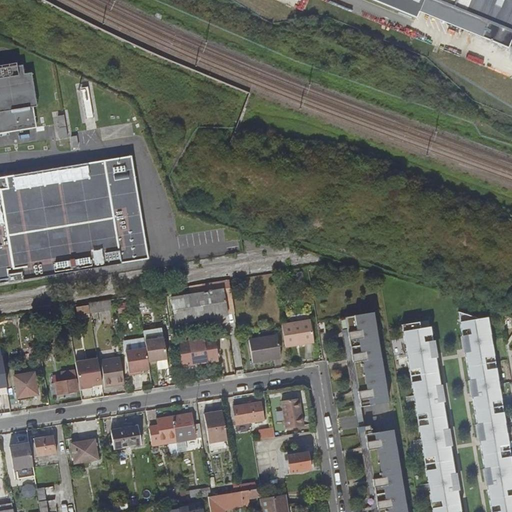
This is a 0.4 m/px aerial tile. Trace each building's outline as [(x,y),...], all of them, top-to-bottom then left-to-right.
[(511,0),(381,0),(420,16),(422,12),(509,49),(511,41),(511,0)] [(0,138),(12,136),(13,133),(19,133),(21,135),(31,134),(31,129),(38,128),(34,108),(40,107),(34,75),(26,76),(24,69),(0,72),(0,138)] [(88,87),(81,87),(83,107),(90,106),(88,87)] [(58,121),(62,143),(70,142),(66,119),(58,121)] [(72,149),(79,148),(77,135),(70,136),(72,149)] [(0,282),(9,281),(11,284),(150,261),(134,163),(127,162),(128,159),(112,161),(113,165),(8,182),(7,179),(0,179),(0,282)] [(224,289),(231,287),(230,280),(217,282),(218,290),(224,289)] [(210,284),(211,291),(218,290),(217,282),(210,284)] [(235,313),(231,287),(224,289),(229,315),(235,313)] [(229,315),(224,289),(218,290),(211,291),(173,297),(177,324),(229,315)] [(91,313),(113,310),(112,302),(89,305),(91,313)] [(89,305),(89,303),(76,305),(78,315),(91,313),(89,305)] [(457,311),(461,335),(470,334),(473,350),(464,352),(469,379),(477,378),(480,394),(471,396),(476,424),(485,422),(487,439),(479,440),(483,468),(492,467),(495,483),(486,485),(490,511),(491,511),(499,511),(511,511),(511,483),(509,484),(506,467),(510,467),(506,439),(501,440),(499,424),(503,423),(499,396),(494,396),(492,380),(496,379),(491,352),(487,353),(486,345),(490,344),(486,317),(478,318),(457,311)] [(375,316),(347,319),(361,409),(389,405),(375,316)] [(361,409),(347,319),(341,320),(356,409),(361,409)] [(292,323),(283,325),(286,347),(307,344),(307,341),(315,339),(312,320),(292,323)] [(143,331),(144,341),(163,338),(161,328),(143,331)] [(459,511),(457,492),(448,494),(445,478),(454,477),(449,447),(441,449),(438,433),(447,432),(442,405),(434,407),(431,391),(440,390),(435,363),(427,365),(424,349),(433,347),(431,334),(420,335),(419,328),(402,330),(407,357),(411,357),(412,365),(408,365),(412,393),(417,392),(420,408),(415,409),(420,436),(424,435),(427,452),(422,453),(427,480),(431,479),(434,496),(430,496),(432,511),(459,511)] [(470,334),(461,335),(464,352),(473,350),(470,334)] [(254,360),(283,356),(280,335),(251,340),(254,360)] [(163,338),(144,341),(146,350),(148,365),(157,364),(156,361),(166,359),(163,338)] [(214,338),(179,342),(183,366),(218,361),(214,338)] [(433,347),(424,349),(427,365),(435,363),(433,347)] [(141,371),(149,370),(148,365),(146,350),(125,353),(129,378),(137,376),(136,372),(141,371)] [(98,358),(75,362),(79,388),(93,385),(101,384),(98,358)] [(166,359),(156,361),(157,364),(158,370),(168,368),(166,359)] [(106,386),(124,383),(121,363),(103,366),(106,386)] [(77,392),(73,371),(60,373),(62,382),(50,384),(52,395),(77,392)] [(36,395),(31,374),(12,377),(16,397),(36,395)] [(477,378),(469,379),(471,396),(480,394),(477,378)] [(440,390),(431,391),(434,407),(442,405),(440,390)] [(283,401),(287,429),(304,427),(300,399),(283,401)] [(264,401),(240,405),(243,424),(267,420),(264,401)] [(227,439),(223,411),(205,413),(209,442),(227,439)] [(173,416),(177,442),(177,443),(202,439),(200,423),(194,424),(193,420),(190,420),(189,413),(173,416)] [(156,427),(149,428),(152,446),(168,443),(177,442),(173,416),(156,419),(157,425),(156,427)] [(485,422),(476,424),(479,440),(487,439),(485,422)] [(114,448),(141,443),(138,426),(112,430),(114,448)] [(365,428),(366,436),(378,511),(406,511),(394,433),(372,436),(371,427),(365,428)] [(274,438),(277,437),(276,429),(268,430),(270,439),(274,438)] [(447,432),(438,433),(441,449),(449,447),(447,432)] [(54,435),(34,439),(37,456),(56,453),(54,435)] [(378,511),(366,436),(360,437),(372,511),(378,511)] [(97,458),(94,439),(71,442),(74,462),(97,458)] [(172,455),(179,454),(177,443),(177,442),(168,443),(169,449),(171,449),(172,455)] [(35,476),(29,443),(9,446),(13,472),(16,472),(18,479),(35,476)] [(310,460),(309,452),(288,455),(291,474),(311,470),(310,460)] [(492,467),(483,468),(486,485),(495,483),(492,467)] [(272,477),(273,486),(281,484),(280,476),(272,477)] [(454,477),(445,478),(448,494),(457,492),(454,477)] [(240,486),(241,492),(256,490),(255,483),(240,486)] [(23,496),(35,497),(36,485),(24,484),(23,496)] [(36,487),(37,491),(40,511),(47,511),(43,487),(36,487)] [(186,501),(209,497),(211,497),(210,489),(184,493),(186,501)] [(241,492),(242,498),(243,507),(250,506),(249,499),(262,497),(260,489),(256,490),(241,492)] [(242,498),(241,492),(211,497),(209,497),(210,507),(211,511),(220,511),(220,505),(235,503),(235,499),(242,498)] [(161,505),(163,504),(186,501),(184,493),(160,498),(161,505)] [(284,511),(284,509),(287,508),(285,498),(262,502),(264,511),(284,511)]
